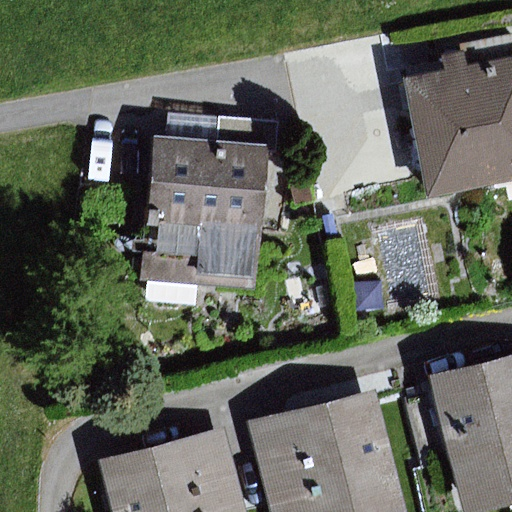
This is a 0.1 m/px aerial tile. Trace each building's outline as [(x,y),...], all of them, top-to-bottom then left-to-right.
[(511,66),(403,85),(423,200),(511,185),(511,66)] [(219,143),(221,119),(169,115),(168,140),(219,143)] [(221,119),(219,143),(268,146),(278,147),(280,123),(221,119)] [(168,140),(155,139),(148,252),(202,255),(200,275),(259,279),(268,146),(219,143),(168,140)] [(511,361),(427,385),(429,390),(448,459),(463,511),(483,511),(511,504),(511,361)] [(448,459),(429,390),(403,397),(421,466),(448,459)] [(403,511),(375,397),(256,426),(277,511),(403,511)] [(243,511),(225,438),(97,469),(107,511),(243,511)]
